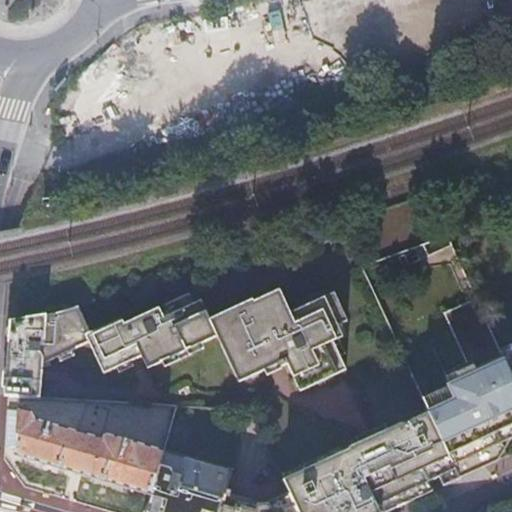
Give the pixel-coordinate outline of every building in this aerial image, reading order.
[(18,368),(43,370),(44,366),(58,359),(73,352),(90,345),(105,376),(142,358),(148,371),(163,364),(178,356),(188,352),(203,345),(219,338),(240,384),(265,372),(280,365),(282,369),(288,366),(301,393),(347,371),(341,358),(334,344),(339,341),(344,339),(338,327),(348,323),(335,295),(291,315),(280,292),(255,304),(253,302),(211,322),(202,303),(194,306),(190,296),(125,326),(123,321),(92,336),(79,309),(57,316),(11,323),(10,336),(9,346),(8,365),(18,366),(18,368)] [(334,344),(341,358),(346,356),(339,341),(334,344)] [(188,352),(190,358),(205,351),(203,345),(188,352)] [(511,347),(501,352),(503,357),(506,363),(511,375),(511,347)] [(73,352),(58,359),(61,364),(76,358),(73,352)] [(178,356),(163,364),(165,369),(181,362),(178,356)] [(506,363),(503,357),(476,370),(479,375),(506,363)] [(461,480),(493,465),(511,455),(511,440),(503,445),(498,434),(511,427),(511,375),(506,363),(479,375),(476,370),(472,363),(445,375),(451,388),(446,391),(452,404),(431,414),(435,425),(437,429),(446,447),(446,449),(461,480)] [(6,378),(43,381),(43,370),(18,368),(18,366),(8,365),(6,378)] [(282,369),(280,365),(265,372),(268,377),(283,371),(282,369)] [(6,378),(5,398),(41,400),(43,381),(6,378)] [(452,404),(446,391),(424,401),(430,414),(431,414),(452,404)] [(27,411),(20,408),(18,436),(16,457),(152,497),(152,495),(165,451),(109,435),(107,434),(105,434),(102,435),(101,437),(100,439),(36,420),(34,413),(27,411)] [(388,432),(373,439),(382,457),(386,459),(402,493),(429,481),(424,470),(449,459),(455,471),(459,480),(461,480),(446,449),(446,447),(437,429),(435,425),(431,414),(430,414),(403,426),(402,425),(388,432)] [(386,426),(350,443),(353,448),(364,443),(373,439),(388,432),(386,426)] [(511,427),(498,434),(503,445),(511,440),(511,427)] [(373,439),(364,443),(390,499),(377,506),(379,511),(391,511),(410,503),(428,495),(459,480),(455,471),(449,459),(424,470),(429,481),(402,493),(386,459),(382,457),(373,439)] [(351,451),(284,482),(291,496),(298,511),(379,511),(377,506),(390,499),(364,443),(353,448),(350,450),(351,451)] [(235,472),(165,451),(152,497),(147,511),(220,511),(225,498),(230,484),(231,484),(235,472)] [(227,499),(225,498),(220,511),(298,511),(291,496),(288,498),(267,507),(262,509),(232,500),(233,494),(229,493),(227,499)]
